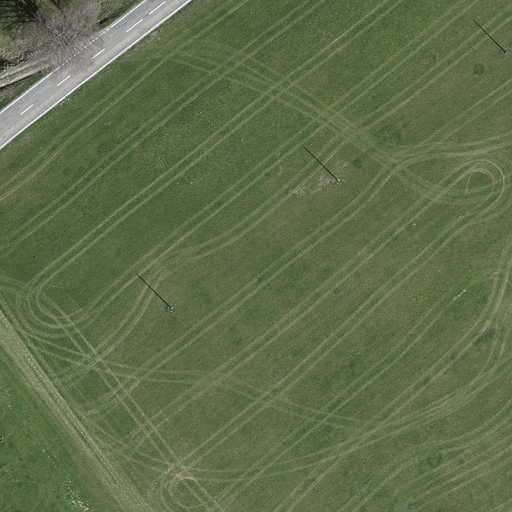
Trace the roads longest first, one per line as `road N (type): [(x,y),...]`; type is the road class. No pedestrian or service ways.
road 1 (secondary): [(166,0),(0,131)]
road 2 (track): [(0,84),(119,37)]
